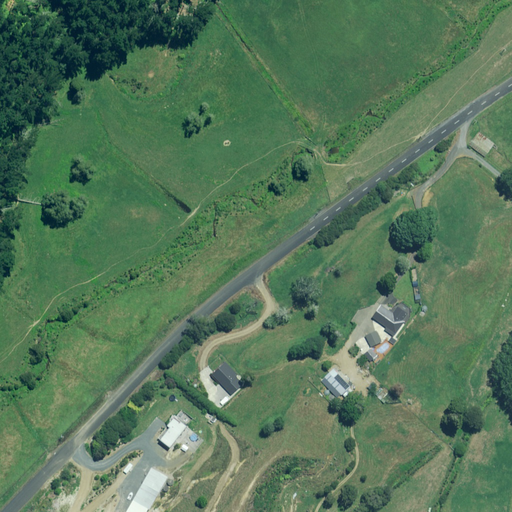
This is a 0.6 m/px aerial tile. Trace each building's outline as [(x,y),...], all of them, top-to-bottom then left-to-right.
[(492,144),(478,133),(469,145),(483,156),(492,144)] [(405,320),(382,303),(373,316),(396,333),(405,320)] [(382,341),(376,329),(366,334),(372,346),(382,341)] [(378,356),(374,352),(367,358),(370,362),(378,356)] [(244,384),(224,363),(212,375),(231,396),(244,384)] [(351,386),(333,367),(323,375),(341,395),(351,386)] [(391,392),(385,397),(391,403),(397,398),(391,392)] [(171,446),(188,425),(178,417),(161,439),(171,446)] [(146,511),(167,477),(151,468),(126,511),(146,511)]
